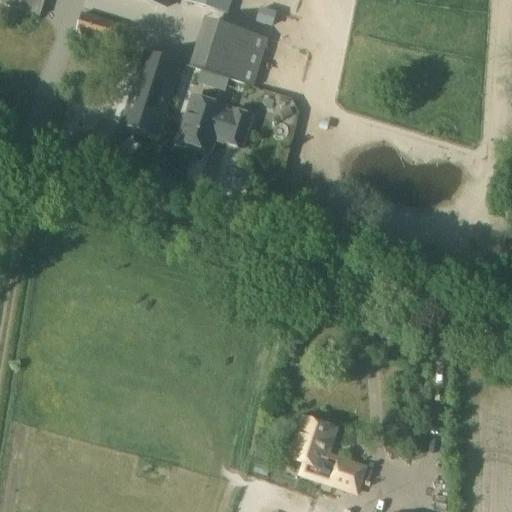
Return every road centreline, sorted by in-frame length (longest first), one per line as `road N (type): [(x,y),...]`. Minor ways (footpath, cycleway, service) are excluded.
road 1 (tertiary): [(511,325),(0,162)]
road 2 (track): [(0,334),(27,170)]
